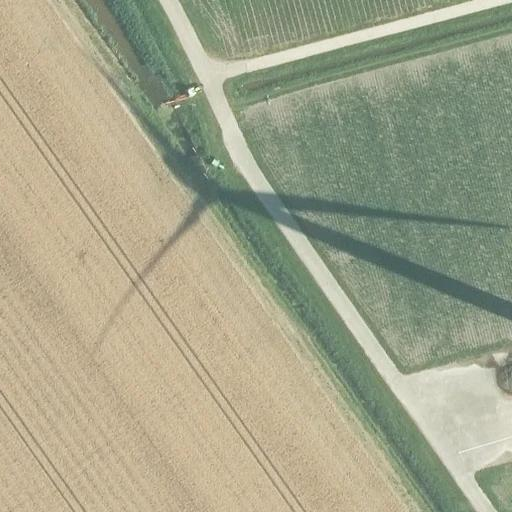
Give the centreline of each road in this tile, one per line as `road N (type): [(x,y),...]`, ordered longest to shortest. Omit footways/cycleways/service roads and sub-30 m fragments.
road 1 (track): [(170,0),(235,152),(484,511)]
road 2 (track): [(510,0),(208,80)]
